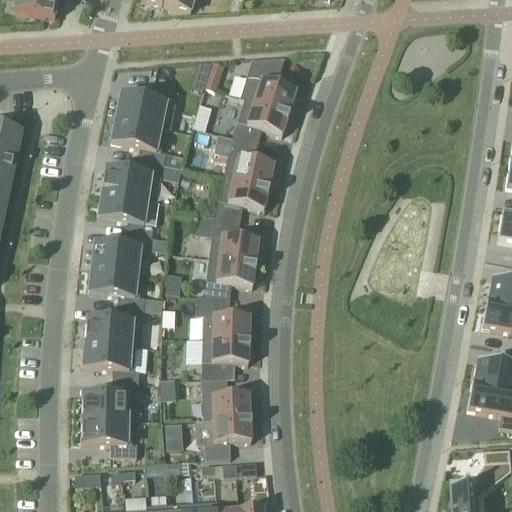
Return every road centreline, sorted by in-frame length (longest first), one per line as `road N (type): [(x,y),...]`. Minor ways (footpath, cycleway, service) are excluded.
road 1 (residential): [(294,511),(283,356),(291,264),(312,162),(368,0)]
road 2 (residential): [(411,511),(497,0)]
road 3 (residential): [(91,75),(60,235),(48,511)]
